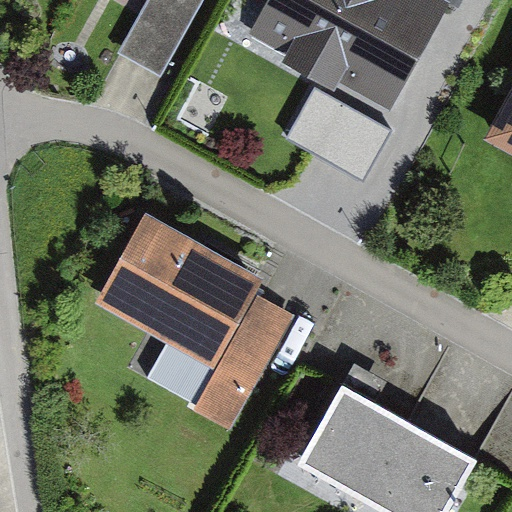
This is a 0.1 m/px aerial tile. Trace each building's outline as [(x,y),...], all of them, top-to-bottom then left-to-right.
[(161,76),(202,0),(149,0),(120,53),(143,66),(161,76)] [(450,2),(447,0),(270,0),(253,33),(394,108),(450,2)] [(511,86),(485,134),(511,149),(511,86)] [(265,281),(144,216),(95,305),(216,371),(193,412),(228,432),(291,317),(256,298),(265,281)] [(441,435),(347,382),(303,459),(396,511),(446,511),(475,463),(479,456),(441,435)]
